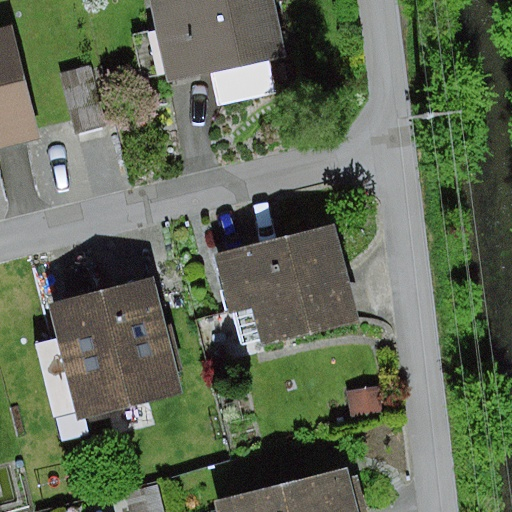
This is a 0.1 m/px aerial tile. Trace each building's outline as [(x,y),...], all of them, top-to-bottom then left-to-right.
[(160,0),(152,2),(168,81),(209,73),(217,108),(279,95),(272,61),(288,58),(276,2),(287,0),(160,0)] [(11,26),(0,28),(0,143),(40,133),(11,26)] [(89,67),(60,75),(76,134),(106,125),(89,67)] [(329,232),(214,262),(228,315),(249,309),(259,345),(352,320),(340,276),(329,232)] [(155,283),(53,308),(61,338),(35,345),(54,421),(181,389),(155,283)] [(352,511),(343,474),(219,504),(220,511),(352,511)]
